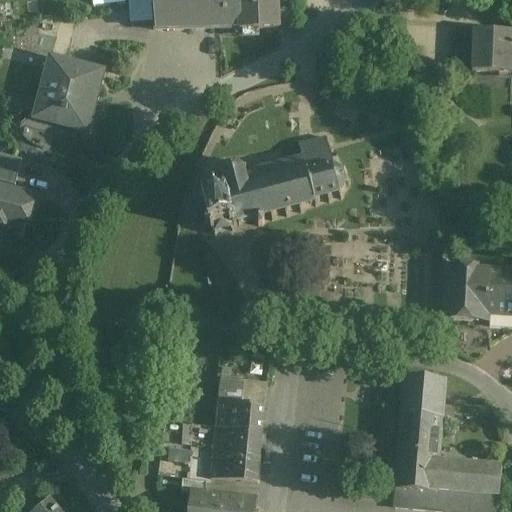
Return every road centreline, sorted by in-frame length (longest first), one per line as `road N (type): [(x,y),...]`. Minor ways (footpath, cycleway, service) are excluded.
road 1 (unclassified): [(366,0),(310,47),(174,116),(93,190),(54,258)]
road 2 (residential): [(302,353),(448,361),(484,381),(511,424)]
road 3 (unclassified): [(54,258),(63,384),(90,474)]
road 4 (residential): [(302,353),(289,389),(273,511)]
road 5 (unclassified): [(0,388),(57,434),(90,474)]
